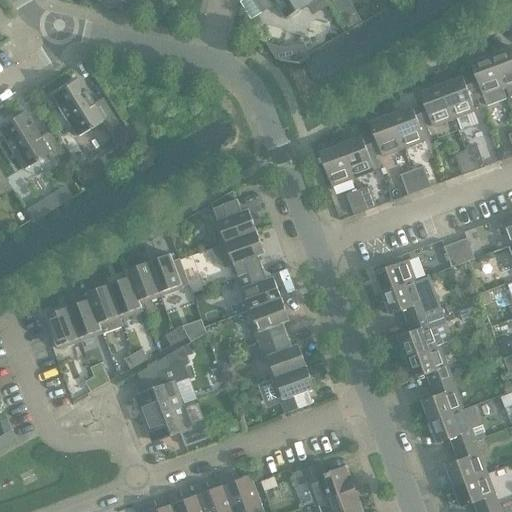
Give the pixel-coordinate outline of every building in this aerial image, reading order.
[(274,1),(285,18),(314,0),(255,0),(261,9),(274,1)] [(348,0),(335,0),(333,2),(343,19),(355,12),(348,0)] [(267,44),(267,46),(276,60),(284,61),(282,48),(267,44)] [(511,96),(511,48),(492,55),(504,89),(506,88),(510,98),(511,96)] [(507,99),(504,89),(492,55),(471,63),(475,76),(470,78),(474,90),(480,88),(487,106),(507,99)] [(442,85),(454,119),(475,111),(468,92),(474,90),(470,78),(464,80),(463,78),(442,85)] [(67,121),(76,136),(100,121),(109,136),(121,129),(102,98),(93,104),(85,91),(84,92),(77,80),(51,96),(58,107),(57,108),(66,122),(67,121)] [(419,108),(424,120),(430,118),(433,127),(454,119),(442,85),(420,93),(425,105),(419,108)] [(391,115),(404,149),(425,141),(418,122),(424,120),(419,108),(413,110),(412,107),(391,115)] [(13,154),(22,169),(47,154),(51,160),(62,153),(49,131),(39,137),(31,124),(30,124),(23,113),(0,127),(0,132),(5,140),(4,141),(12,155),(13,154)] [(369,138),(373,150),(379,148),(383,157),(404,149),(391,115),(370,123),(375,136),(369,138)] [(341,145),(353,179),(375,171),(368,152),(373,150),(369,138),(363,140),(362,137),(341,145)] [(353,179),(341,145),(320,153),(332,187),(353,179)] [(466,151),(474,172),(485,167),(477,146),(466,151)] [(474,172),(466,151),(454,155),(462,176),(474,172)] [(423,166),(412,171),(420,192),(431,188),(423,166)] [(408,196),(420,192),(412,171),(400,175),(408,196)] [(0,195),(11,189),(0,172),(0,195)] [(358,191),(366,212),(377,207),(369,187),(358,191)] [(366,212),(358,191),(346,195),(354,216),(366,212)] [(232,192),(210,205),(211,209),(235,201),(232,192)] [(210,210),(223,244),(257,232),(248,210),(242,212),(237,200),(235,201),(211,209),(210,210)] [(37,204),(26,210),(33,222),(44,215),(37,204)] [(510,247),(511,246),(511,222),(509,223),(503,226),(510,247)] [(225,268),(231,266),(235,278),(263,268),(258,257),(265,254),(257,232),(223,244),(212,248),(218,265),(225,268)] [(475,260),(467,239),(444,247),(452,268),(475,260)] [(149,263),(161,296),(183,288),(183,287),(174,263),(171,254),(149,263)] [(383,294),(416,282),(408,260),(404,262),(402,256),(385,263),(387,268),(375,273),(383,294)] [(180,260),(174,263),(183,287),(189,285),(180,260)] [(140,304),(141,304),(161,296),(149,263),(126,271),(129,278),(130,277),(140,304)] [(263,268),(235,278),(248,312),(282,299),(273,277),(267,280),(263,268)] [(108,285),(121,319),(143,311),(141,304),(140,304),(130,277),(129,278),(108,285)] [(403,310),(407,321),(442,309),(430,277),(416,282),(383,294),(391,315),(403,310)] [(100,327),(103,333),(123,326),(121,319),(108,285),(86,294),(88,300),(89,300),(99,327),(100,327)] [(488,291),(479,295),(483,307),(493,303),(488,291)] [(202,292),(195,295),(199,307),(206,305),(202,292)] [(282,299),(248,312),(260,346),(288,336),(283,324),(290,322),(282,299)] [(68,308),(81,342),(103,333),(100,327),(99,327),(89,300),(88,300),(68,308)] [(46,316),(54,339),(58,350),(81,342),(68,308),(46,316)] [(399,337),(406,358),(440,346),(454,340),(442,309),(407,321),(411,332),(399,337)] [(174,331),(180,342),(189,337),(183,326),(174,331)] [(180,342),(174,331),(165,336),(171,347),(180,342)] [(511,333),(499,338),(505,355),(511,352),(511,333)] [(288,336),(260,346),(273,379),(307,367),(298,345),(292,347),(288,336)] [(431,386),(452,378),(440,346),(406,358),(414,379),(427,375),(431,386)] [(494,346),(484,350),(489,362),(499,357),(494,346)] [(146,419),(181,406),(173,384),(189,378),(183,363),(189,361),(184,347),(166,357),(170,367),(158,372),(163,387),(138,396),(146,419)] [(134,354),(140,365),(148,360),(142,349),(134,354)] [(140,365),(134,354),(125,359),(131,370),(140,365)] [(230,357),(219,361),(223,371),(229,369),(232,363),(230,357)] [(90,368),(94,377),(100,388),(109,383),(102,364),(90,368)] [(307,367),(273,379),(286,414),(313,404),(308,392),(315,389),(307,367)] [(100,388),(94,377),(85,382),(91,393),(100,388)] [(422,401),(430,422),(464,410),(452,378),(431,386),(435,396),(422,401)] [(511,393),(502,397),(506,408),(511,406),(511,393)] [(204,421),(189,427),(181,406),(146,419),(154,441),(180,432),(186,446),(210,437),(204,421)] [(451,439),(455,450),(476,442),(485,438),(483,434),(485,433),(482,425),(480,426),(473,406),(464,410),(430,422),(438,443),(451,439)] [(0,423),(4,435),(0,437),(0,451),(1,450),(16,441),(7,417),(0,420),(0,423)] [(237,418),(225,422),(229,434),(241,429),(237,418)] [(476,442),(455,450),(459,461),(446,465),(454,486),(487,474),(476,442)] [(316,504),(355,489),(347,467),(319,477),(315,466),(293,474),(286,477),(290,487),(296,484),(297,487),(308,483),(316,504)] [(224,486),(232,511),(263,511),(250,477),(236,482),(232,472),(219,477),(223,487),(224,486)] [(487,474),(454,486),(462,507),(474,503),(477,511),(483,511),(499,506),(487,474)] [(276,475),(262,481),(266,491),(280,486),(276,475)] [(198,496),(203,511),(232,511),(224,486),(223,487),(210,491),(206,482),(193,487),(197,496),(198,496)] [(355,489),(316,504),(318,511),(361,511),(363,511),(355,489)] [(172,506),(174,511),(203,511),(198,496),(197,496),(184,501),(180,491),(167,496),(171,506),(172,506)] [(174,511),(172,506),(171,506),(158,511),(155,501),(141,506),(143,511),(174,511)]
